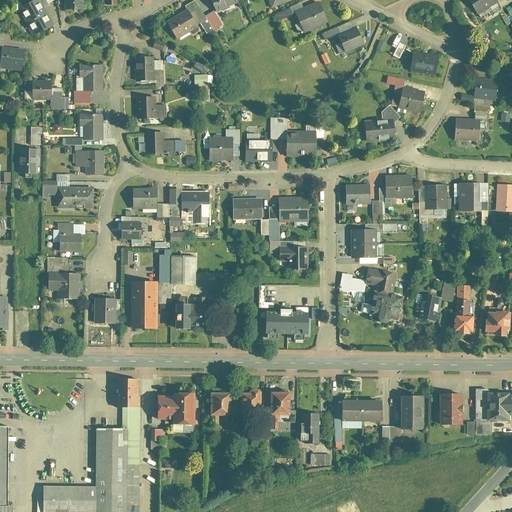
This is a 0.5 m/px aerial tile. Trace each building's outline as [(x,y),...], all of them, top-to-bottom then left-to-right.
[(28,0),(15,8),(32,35),(53,22),(44,7),(55,0),(28,0)] [(167,21),(177,38),(201,24),(205,31),(211,29),(204,15),(195,0),(189,0),(182,4),(186,10),(167,21)] [(219,13),(237,5),(234,0),(211,0),(216,10),(204,15),(211,29),(224,23),(219,13)] [(307,0),(291,7),(299,25),(323,15),(316,0),(307,0)] [(511,0),(468,0),(482,21),(511,2),(511,0)] [(338,46),(358,36),(347,13),(314,28),(318,36),(330,30),(338,46)] [(22,43),(1,40),(0,43),(0,60),(19,63),(22,43)] [(384,40),(380,48),(387,50),(390,43),(384,40)] [(158,41),(157,48),(167,50),(169,43),(158,41)] [(431,71),(435,51),(404,46),(401,66),(431,71)] [(152,53),(130,55),(134,84),(163,80),(160,62),(153,63),(152,53)] [(210,73),(213,66),(201,61),(198,68),(210,73)] [(102,91),(101,65),(79,66),(79,90),(68,90),(68,103),(90,103),(90,91),(102,91)] [(391,99),(418,105),(422,83),(399,79),(400,73),(384,70),(382,82),(394,84),(391,99)] [(470,89),(490,92),(493,74),(469,71),(467,87),(459,86),(458,94),(470,95),(470,89)] [(198,85),(215,84),(214,73),(198,74),(198,85)] [(27,75),(27,93),(48,93),(48,103),(57,103),(57,84),(47,84),(47,74),(27,75)] [(132,92),(134,116),(165,114),(165,105),(156,106),(155,90),(132,92)] [(396,111),(383,99),(375,112),(388,111),(389,117),(396,111)] [(451,109),(450,136),(474,138),(476,110),(483,111),(483,101),(470,100),(470,110),(451,109)] [(77,131),(99,131),(98,107),(73,107),(73,133),(60,133),(60,142),(73,142),(77,142),(77,131)] [(375,112),(358,113),(360,135),(390,133),(389,117),(388,111),(375,112)] [(249,155),(267,155),(267,137),(274,137),(274,115),(267,116),(267,135),(255,135),(255,126),(239,126),(239,155),(249,155)] [(279,137),(280,151),(312,150),(312,128),(321,127),(321,116),(302,117),(302,127),(282,128),(281,116),(274,115),(274,137),(279,137)] [(16,137),(15,170),(35,170),(37,121),(26,120),(26,138),(16,137)] [(138,125),(140,154),(180,152),(180,135),(165,136),(164,124),(138,125)] [(205,132),(205,154),(228,153),(227,137),(234,136),(234,124),(224,124),(225,131),(205,132)] [(102,167),(102,143),(77,142),(73,142),(72,160),(81,160),(81,167),(102,167)] [(55,202),(90,201),(89,177),(66,177),(66,166),(52,167),(52,173),(38,173),(38,188),(55,187),(55,202)] [(382,192),(408,191),(407,167),(381,167),(382,192)] [(458,204),(477,204),(476,176),(457,177),(458,204)] [(511,178),(494,177),(491,203),(511,205),(511,192),(511,178)] [(342,178),(342,199),(364,199),(364,210),(375,210),(375,196),(365,196),(365,178),(342,178)] [(204,215),(204,183),(179,184),(179,180),(164,181),(164,197),(177,197),(177,216),(204,215)] [(441,202),(440,180),(423,180),(423,194),(414,194),(414,216),(423,216),(423,202),(441,202)] [(127,203),(152,203),(152,181),(127,181),(127,203)] [(264,234),(274,234),(274,215),(305,215),(305,190),(275,190),(275,200),(265,200),(265,212),(265,230),(264,234)] [(258,191),(229,191),(229,214),(253,214),(253,230),(265,230),(265,212),(258,212),(258,191)] [(119,216),(119,237),(139,237),(140,217),(119,216)] [(346,222),(346,252),(363,251),(363,257),(379,257),(379,251),(374,251),(374,226),(379,226),(378,218),(362,218),(363,221),(346,222)] [(60,252),(79,253),(79,234),(73,234),(73,224),(60,224),(60,252)] [(188,240),(188,232),(174,232),(174,241),(188,240)] [(274,234),(264,234),(265,246),(275,246),(275,253),(284,253),(284,263),(305,263),(305,234),(274,234)] [(127,264),(136,264),(136,250),(127,251),(127,264)] [(171,256),(159,256),(159,278),(161,278),(161,283),(166,283),(170,283),(171,256)] [(196,256),(171,256),(171,284),(195,284),(196,256)] [(56,301),(78,301),(79,272),(67,272),(67,268),(67,258),(48,258),(48,294),(56,294),(56,301)] [(395,266),(364,260),(360,283),(371,285),(391,288),(395,266)] [(455,302),(452,331),(473,333),(474,318),(470,318),(471,301),(466,301),(468,279),(460,278),(458,302),(455,302)] [(133,283),(132,328),(156,328),(156,303),(156,283),(133,283)] [(156,283),(156,303),(170,303),(170,288),(166,288),(166,283),(156,283)] [(293,287),(293,292),(305,291),(304,284),(269,285),(270,293),(288,292),(287,287),(293,287)] [(385,314),(394,316),(399,290),(391,288),(371,285),(366,310),(378,313),(377,318),(384,319),(385,314)] [(413,318),(435,323),(440,298),(414,292),(412,302),(414,302),(412,313),(415,313),(413,318)] [(179,305),(177,305),(177,328),(189,328),(189,325),(206,326),(206,309),(206,299),(205,299),(205,293),(197,293),(197,299),(195,299),(195,302),(197,302),(197,305),(187,305),(187,300),(179,300),(179,305)] [(115,323),(114,300),(95,300),(95,324),(115,323)] [(266,332),(306,333),(307,309),(266,308),(266,332)] [(487,309),(486,333),(508,334),(509,310),(487,309)] [(42,488),(41,511),(137,511),(138,382),(110,382),(110,412),(121,412),(121,430),(94,429),(94,488),(42,488)] [(509,388),(486,388),(486,416),(508,415),(507,411),(511,410),(511,391),(509,392),(509,388)] [(228,390),(209,390),(210,412),(221,412),(228,412),(228,390)] [(287,390),(270,390),(270,411),(287,411),(287,390)] [(256,391),(240,391),(240,410),(256,409),(256,391)] [(459,391),(437,392),(437,421),(459,421),(459,391)] [(172,396),(156,396),(156,415),(173,415),(173,421),(193,421),(193,392),(172,393),(172,396)] [(420,394),(399,394),(399,425),(420,425),(420,394)] [(379,399),(339,399),(340,419),(379,419),(379,399)] [(210,423),(221,423),(221,412),(210,412),(210,423)] [(313,412),(298,412),(298,439),(313,439),(313,412)] [(4,496),(5,418),(0,417),(0,511),(9,511),(10,496),(4,496)] [(396,422),(377,423),(377,438),(396,437),(396,422)] [(160,427),(148,427),(148,445),(161,445),(160,427)] [(324,450),(310,451),(311,462),(324,461),(324,450)]
